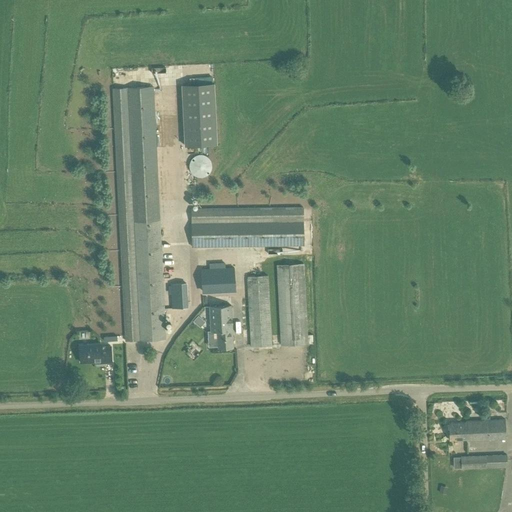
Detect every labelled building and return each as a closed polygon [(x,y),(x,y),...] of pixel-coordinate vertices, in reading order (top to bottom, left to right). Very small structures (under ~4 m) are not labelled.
[(215,83),(181,85),(184,146),(218,144),(215,83)] [(113,88),(126,341),(166,339),(153,86),(113,88)] [(194,153),(190,163),(197,165),(201,156),(194,153)] [(192,247),(303,246),(302,207),(191,209),(192,247)] [(203,293),(236,291),(235,267),(225,267),(224,262),(209,263),(209,268),(201,269),(203,293)] [(280,346),(281,346),(308,344),(304,264),(276,265),(280,346)] [(251,347),(272,346),(268,275),(247,277),(251,347)] [(170,308),(183,308),(183,283),(169,283),(170,308)] [(231,305),(210,306),(211,332),(217,332),(218,348),(233,348),(231,305)] [(182,349),(192,356),(199,346),(189,338),(182,349)] [(99,363),(112,363),(111,347),(102,347),(102,345),(80,346),(81,363),(99,362),(99,363)] [(503,409),(503,397),(488,398),(488,399),(484,399),(484,409),(503,409)] [(449,411),(476,410),(476,399),(455,400),(455,399),(449,400),(449,411)] [(467,441),(506,439),(505,419),(466,421),(466,422),(449,423),(450,441),(467,440),(467,441)] [(507,454),(461,456),(461,457),(454,457),(454,469),(461,468),(461,469),(508,467),(507,454)]
